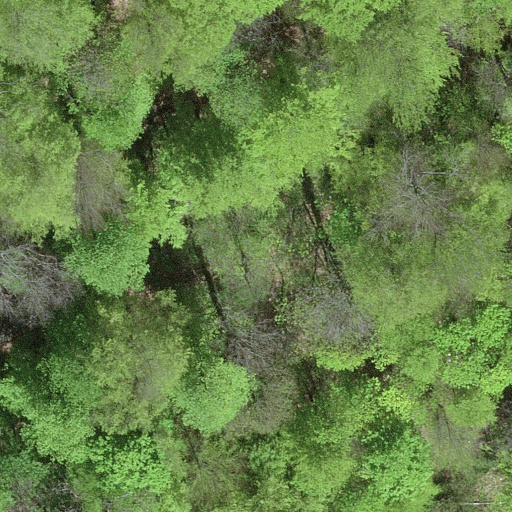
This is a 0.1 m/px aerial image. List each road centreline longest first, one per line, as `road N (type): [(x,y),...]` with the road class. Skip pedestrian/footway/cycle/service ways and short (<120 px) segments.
road 1 (residential): [(492,0),(348,114),(66,277),(0,337)]
road 2 (track): [(402,511),(411,482),(511,319)]
